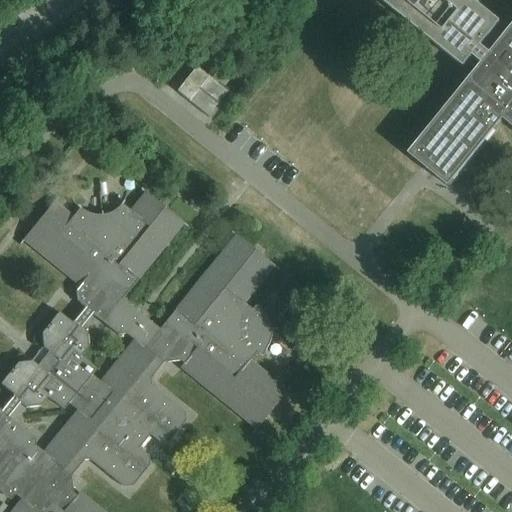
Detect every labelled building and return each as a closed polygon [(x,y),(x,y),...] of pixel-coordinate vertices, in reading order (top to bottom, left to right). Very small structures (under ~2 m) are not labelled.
[(502,24),(471,0),(379,0),(465,69),(474,59),(483,66),(410,156),(450,189),(504,122),(511,128),(511,29),(492,55),(482,48),(502,24)] [(206,118),(226,93),(195,69),(175,93),(206,118)] [(106,145),(100,140),(93,148),(99,154),(106,145)] [(8,404),(1,413),(0,412),(0,484),(14,496),(23,503),(15,511),(99,511),(97,510),(96,511),(77,496),(76,498),(72,495),(73,495),(71,482),(70,478),(84,462),(90,462),(121,487),(134,485),(147,470),(145,456),(139,450),(140,448),(142,450),(150,440),(148,438),(150,436),(157,442),(170,441),(183,425),(181,412),(151,387),(150,387),(150,380),(163,364),(167,364),(180,363),(183,365),(182,367),(200,382),(199,384),(219,400),(220,399),(258,429),(267,417),(277,406),(285,395),(248,364),(256,354),(259,356),(263,358),(263,357),(265,351),(268,346),(270,342),(271,337),(271,331),(280,330),(271,331),(270,325),(268,321),(265,317),(261,313),(258,308),(257,306),(254,309),(251,311),(242,303),(272,266),(259,255),(250,248),(238,238),(208,275),(206,274),(190,294),(191,296),(177,313),(175,311),(159,331),(143,318),(137,313),(122,301),(138,281),(136,279),(150,262),(151,263),(168,243),(166,242),(182,223),(167,212),(159,205),(147,195),(132,214),(122,206),(124,203),(123,203),(122,205),(119,208),(114,212),(111,214),(106,216),(102,217),(99,191),(98,191),(101,217),(96,217),(92,216),(88,215),(82,212),(79,209),(77,207),(76,208),(79,211),(71,221),(52,205),(41,220),(33,229),(24,240),(43,255),(42,256),(62,273),(63,271),(77,282),(81,285),(79,287),(80,287),(77,290),(81,293),(81,294),(78,297),(78,305),(84,310),(72,325),(58,314),(41,335),(42,349),(48,354),(37,368),(32,364),(17,365),(0,386),(13,397),(8,404),(16,410),(20,405),(26,409),(40,407),(47,399),(64,411),(69,405),(74,409),(95,380),(91,377),(96,371),(80,358),(88,348),(86,334),(81,330),(92,316),(118,336),(126,335),(134,342),(100,383),(96,380),(74,409),(77,411),(43,453),(35,447),(34,439),(10,419),(16,410),(8,404)] [(314,328),(321,320),(315,314),(308,323),(312,326),(314,328)]
